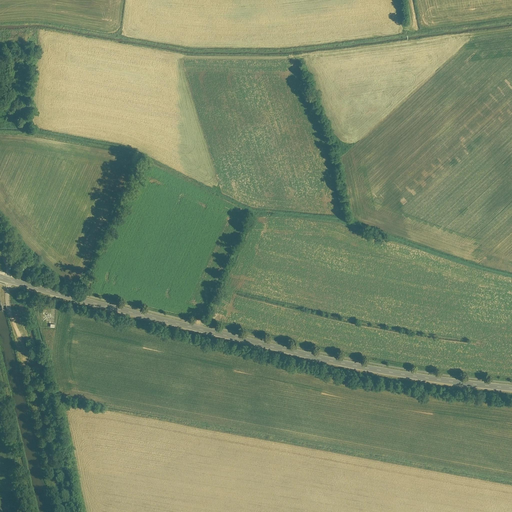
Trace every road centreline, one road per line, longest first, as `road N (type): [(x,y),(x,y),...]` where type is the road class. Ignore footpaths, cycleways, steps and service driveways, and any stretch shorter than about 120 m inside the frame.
road 1 (secondary): [(0,277),(354,366),(511,388)]
road 2 (track): [(0,375),(34,511)]
